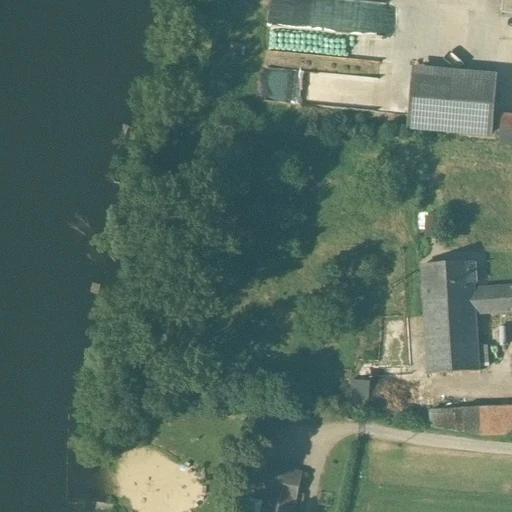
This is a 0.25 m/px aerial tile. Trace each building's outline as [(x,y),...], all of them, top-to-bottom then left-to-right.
[(352,0),(270,0),(266,57),(396,67),(401,4),(352,0)] [(511,0),(502,0),(501,14),(511,14),(511,0)] [(296,101),(296,76),(267,76),(266,100),(296,101)] [(413,116),(412,128),(422,129),(491,135),(495,90),(415,84),(413,116)] [(511,145),(511,116),(503,116),(501,145),(511,145)] [(477,264),(422,267),(429,375),(480,372),(479,368),(478,347),(476,307),(475,291),(475,284),(478,284),(477,264)] [(511,289),(511,284),(483,285),(483,291),(475,291),(476,307),(511,304),(511,289)] [(488,346),(478,347),(479,368),(489,367),(488,346)] [(370,382),(352,381),(350,411),(368,415),(370,382)] [(511,406),(479,408),(480,437),(511,435),(511,406)] [(291,511),(299,477),(252,466),(247,490),(271,495),(267,511),(291,511)]
